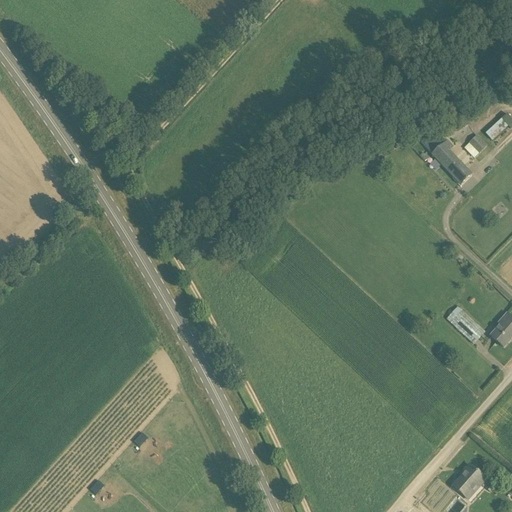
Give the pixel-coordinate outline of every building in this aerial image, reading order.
[(459,131),(469,126),(465,118),(455,124),(459,131)] [(507,125),(502,120),(486,135),(491,140),(507,125)] [(443,145),(434,137),(432,139),(424,147),(461,187),(472,176),(443,145)] [(477,138),(470,144),(479,153),(485,147),(477,138)] [(317,169),(325,159),(319,154),(311,164),(317,169)] [(458,308),(448,320),(474,345),(485,333),(458,308)] [(511,318),(508,315),(500,324),(502,325),(491,337),(504,349),(511,339),(511,318)] [(469,466),(464,472),(466,474),(453,487),(466,499),(478,485),(480,487),(486,480),(469,466)]
